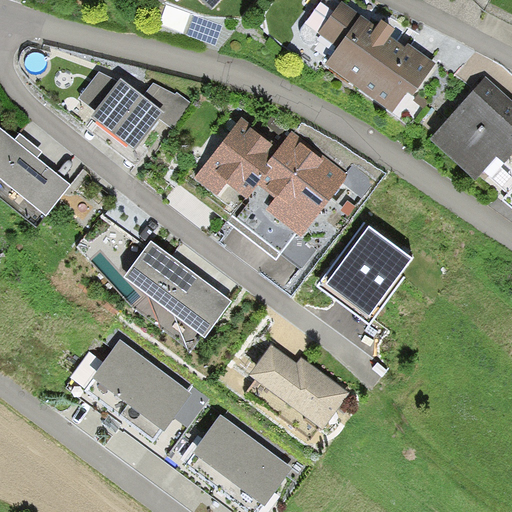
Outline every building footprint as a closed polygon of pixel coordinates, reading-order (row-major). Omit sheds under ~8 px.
[(203,0),(214,10),(223,0),(203,0)] [(511,0),(473,0),(485,12),(511,25),(511,0)] [(380,28),(344,3),(320,36),(339,50),(325,70),(393,118),(409,96),(415,101),(440,65),(409,43),(406,48),(392,38),(397,31),(384,22),(380,28)] [(177,95),(155,84),(143,98),(120,80),(100,72),(80,99),(99,112),(90,120),(135,154),(157,126),(160,122),(173,130),(192,104),(178,93),(177,95)] [(511,102),(486,77),(429,142),(477,182),(498,158),(506,165),(511,158),(511,102)] [(280,148),(243,121),(198,180),(220,196),(229,184),(248,199),(258,185),(269,170),(265,168),(280,148)] [(0,129),(0,182),(47,220),(73,187),(39,160),(44,153),(21,135),(15,142),(0,129)] [(293,131),(280,148),(265,168),(269,170),(258,185),(276,199),(267,210),(303,236),(350,175),(293,131)] [(340,260),(324,280),(367,314),(411,258),(368,224),(340,260)] [(174,261),(152,245),(115,295),(193,351),(202,339),(205,341),(233,303),(174,261)] [(66,390),(116,426),(158,368),(121,342),(97,375),(84,365),(66,390)] [(299,364),(273,345),(248,379),(323,434),(353,393),(304,357),(299,364)] [(158,368),(116,426),(163,461),(190,425),(178,416),(194,394),(158,368)] [(294,469),(222,416),(207,437),(190,425),(163,461),(232,511),(277,511),(280,509),(270,501),(294,469)]
